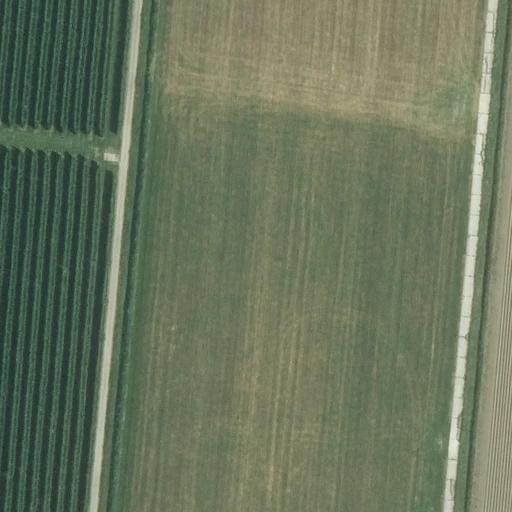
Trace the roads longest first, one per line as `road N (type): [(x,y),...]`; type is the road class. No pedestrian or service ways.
road 1 (track): [(448,511),(493,0)]
road 2 (track): [(91,511),(136,0)]
